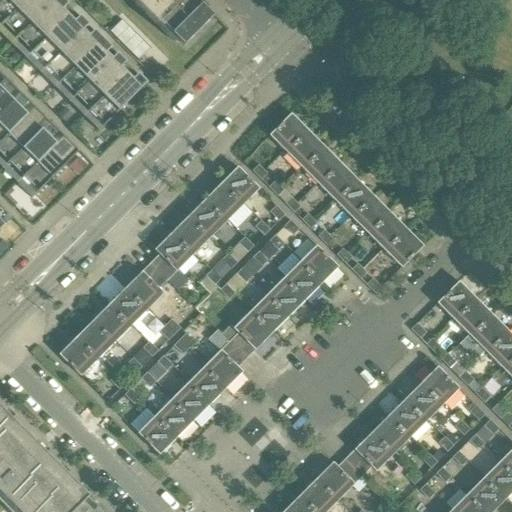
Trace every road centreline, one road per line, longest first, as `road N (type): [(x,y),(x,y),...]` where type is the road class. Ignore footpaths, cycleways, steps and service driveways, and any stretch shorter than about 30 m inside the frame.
road 1 (residential): [(0,316),(276,39)]
road 2 (residential): [(474,235),(276,39)]
road 3 (residential): [(282,423),(474,235)]
road 4 (residential): [(157,511),(0,350)]
road 5 (unknown): [(248,397),(150,504)]
